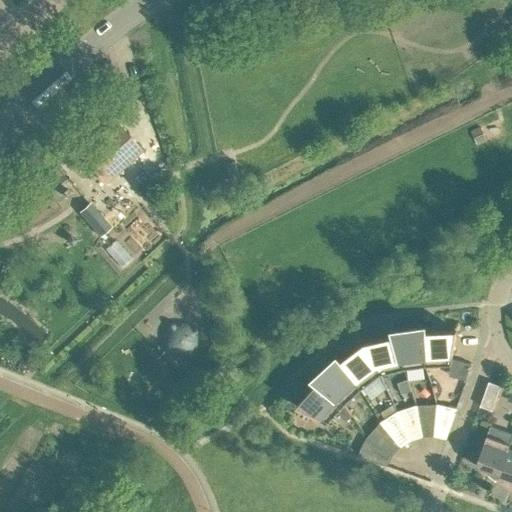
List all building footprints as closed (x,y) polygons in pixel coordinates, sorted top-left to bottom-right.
[(507,35),(501,25),(489,32),(495,42),(507,35)] [(116,120),(78,154),(105,183),(142,150),(116,120)] [(60,172),(42,189),(53,201),(71,185),(60,172)] [(111,227),(89,202),(78,212),(99,237),(105,232),(111,227)] [(161,339),(161,342),(162,345),(163,348),(165,351),(167,353),(170,355),(173,357),(176,358),(179,358),(183,358),(186,357),(189,356),(191,354),(194,352),(196,349),(197,346),(198,343),(199,340),(198,337),(198,333),(196,330),(194,328),(192,325),(190,323),(187,322),(183,321),(180,321),(177,321),(174,322),(171,323),(168,325),(166,327),(164,330),(162,332),(161,336),(161,339)] [(394,331),(395,335),(396,335),(404,369),(425,366),(424,331),(425,331),(425,327),(394,331)] [(457,329),(425,331),(424,331),(425,366),(451,365),(457,329)] [(395,335),(364,342),(380,375),(404,369),(396,335),(395,335)] [(364,342),(340,361),(339,361),(361,390),(380,375),(364,342)] [(315,379),(318,381),(345,404),(361,390),(339,361),(340,361),(338,358),(315,379)] [(411,390),(407,379),(398,382),(402,393),(411,390)] [(318,381),(297,405),(328,423),(338,413),(347,421),(352,415),(345,404),(318,381)] [(480,405),(492,410),(501,385),(489,381),(480,405)] [(421,404),(423,416),(436,415),(437,404),(421,404)] [(401,410),(406,420),(419,416),(417,405),(401,410)] [(440,416),(452,419),(453,419),(456,408),(441,405),(440,416)] [(384,420),(391,429),(402,421),(397,411),(384,420)] [(370,434),(379,440),(388,430),(380,422),(370,434)] [(487,435),(476,466),(497,478),(508,447),(510,443),(511,437),(511,433),(490,426),(487,435)] [(359,451),(370,455),(376,443),(367,437),(359,451)] [(511,487),(511,448),(508,447),(497,478),(511,487)]
